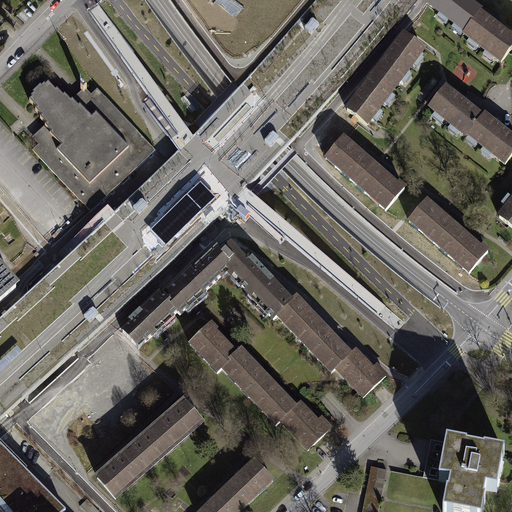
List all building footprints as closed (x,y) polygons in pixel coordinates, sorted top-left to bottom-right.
[(236,16),(244,6),(236,0),(217,0),(236,16)] [(466,33),(479,15),(481,13),(463,0),(431,0),(428,4),(466,33)] [(205,73),(208,70),(225,95),(235,88),(186,14),(172,23),(205,73)] [(511,40),(479,15),(466,33),(464,35),(501,63),(511,49),(511,40)] [(375,74),(395,89),(424,51),(404,36),(375,74)] [(347,111),(367,126),(395,89),(375,74),(347,111)] [(33,151),(90,212),(155,151),(97,90),(91,95),(89,93),(86,96),(82,93),(76,98),(80,102),(78,104),(80,106),(79,107),(72,101),(71,102),(65,96),(63,97),(57,90),(56,92),(48,84),(46,86),(45,85),(42,88),(40,87),(33,94),(34,95),(31,97),(33,99),(30,101),(37,109),(36,110),(42,117),(40,118),(47,125),(45,126),(51,133),(50,134),(48,132),(46,133),(43,130),(39,134),(35,137),(38,141),(37,142),(39,145),(33,151)] [(467,138),(469,136),(482,119),(445,90),(430,109),(467,138)] [(511,138),(484,117),(482,119),(469,136),(505,165),(511,157),(511,138)] [(343,140),(328,158),(337,166),(336,167),(356,185),(373,166),(343,140)] [(373,166),(356,185),(386,211),(405,190),(399,185),(397,187),(373,166)] [(210,205),(198,193),(176,214),(159,231),(170,243),(210,205)] [(511,202),(499,218),(511,228),(511,202)] [(427,203),(411,221),(420,228),(419,230),(440,248),(457,229),(427,203)] [(457,229),(440,248),(470,274),(488,253),(482,248),(481,250),(457,229)] [(233,275),(241,284),(257,268),(247,258),(244,262),(228,246),(225,249),(221,244),(192,271),(208,287),(225,272),(230,277),(233,275)] [(275,317),(290,303),(257,268),(241,284),(238,286),(272,320),(275,317)] [(190,269),(161,297),(176,312),(179,315),(208,287),(192,271),(190,269)] [(0,300),(15,289),(0,272),(0,300)] [(129,324),(120,333),(133,346),(140,340),(143,344),(176,312),(161,297),(158,294),(127,323),(129,324)] [(275,317),(330,374),(334,369),(348,356),(294,299),(290,303),(275,317)] [(206,327),(188,345),(216,374),(220,371),(235,356),(206,327)] [(220,371),(276,428),(280,424),(295,409),(239,352),(235,356),(220,371)] [(334,369),(362,398),(384,377),(375,367),(371,371),(353,352),(348,356),(334,369)] [(184,404),(154,430),(163,439),(173,450),(202,424),(184,404)] [(280,424),(306,451),(325,433),(298,406),(295,409),(280,424)] [(154,430),(130,451),(138,461),(134,464),(144,475),(173,450),(163,439),(154,430)] [(64,511),(0,443),(0,511),(64,511)] [(444,443),(437,481),(448,484),(446,494),(445,493),(441,511),(452,511),(453,511),(481,511),(483,500),(482,500),(484,491),(495,493),(503,454),(482,450),(481,451),(464,448),(465,447),(444,443)] [(130,451),(98,479),(116,500),(144,475),(134,464),(138,461),(130,451)] [(255,462),(226,489),(244,508),(273,481),(255,462)] [(360,511),(376,511),(383,480),(367,477),(360,511)] [(202,511),(240,511),(244,508),(226,489),(202,511)]
